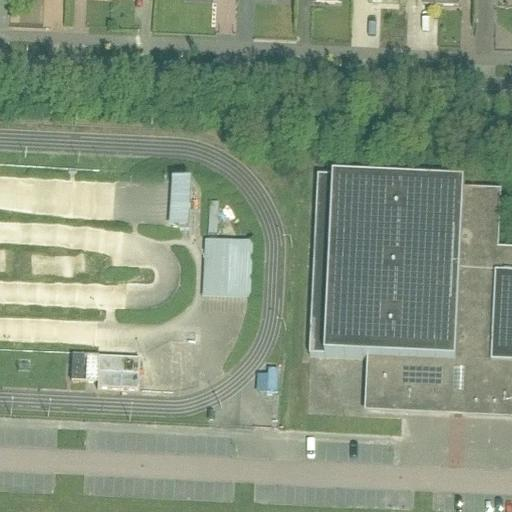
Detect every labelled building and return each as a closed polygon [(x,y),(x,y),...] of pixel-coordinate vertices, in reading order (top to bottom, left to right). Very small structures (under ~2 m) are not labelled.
[(318,0),(318,7),(341,8),(341,0),(318,0)] [(424,0),(424,8),(441,9),(441,0),(424,0)] [(441,0),(441,9),(458,10),(458,0),(441,0)] [(511,253),(499,253),(502,196),(465,194),(466,187),(319,180),(310,360),(368,363),(366,413),(511,419),(511,253)] [(192,236),(193,230),(195,186),(186,186),(183,235),(192,236)] [(248,301),(249,247),(203,246),(203,261),(207,261),(207,252),(227,252),(227,264),(238,264),(237,276),(242,276),(242,301),(248,301)] [(97,386),(96,393),(138,395),(139,363),(71,361),(70,385),(97,386)]
